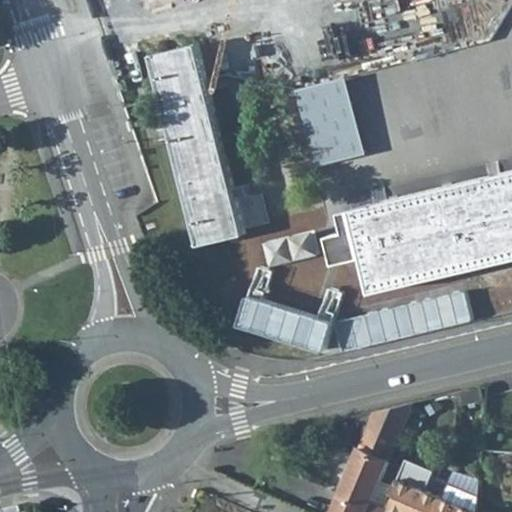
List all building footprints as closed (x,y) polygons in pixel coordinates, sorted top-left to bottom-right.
[(201,41),(156,52),(202,244),(247,233),(201,41)] [(302,86),(320,164),(371,152),(353,75),(302,86)] [(511,258),(511,169),(358,206),(379,290),(511,258)] [(321,263),(240,282),(249,321),(330,301),(321,263)] [(376,421),(337,511),(392,511),(395,508),(401,493),(396,491),(389,507),(375,501),(382,484),(403,433),(414,406),(417,401),(383,409),(380,410),(376,421)] [(481,511),(482,511),(446,496),(403,477),(396,491),(401,493),(395,508),(403,511),(481,511)] [(483,495),(452,482),(446,496),(482,511),(483,495)] [(0,511),(13,511),(19,511),(18,507),(17,503),(0,505),(0,511)]
